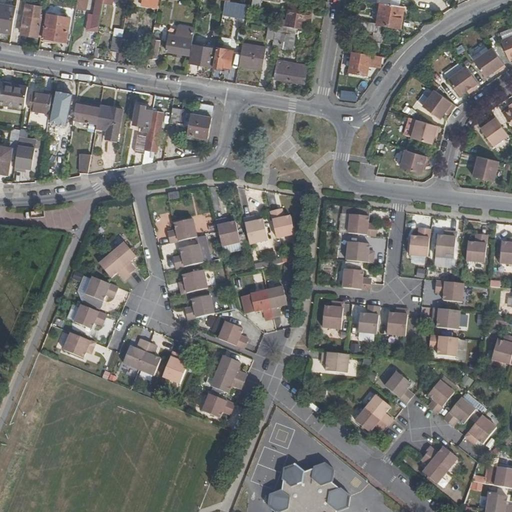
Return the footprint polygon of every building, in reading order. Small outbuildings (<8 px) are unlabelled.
[(95,32),(97,33),(99,22),(103,3),(103,0),(77,0),(76,8),(85,9),(86,0),(95,0),(95,7),(93,15),(89,15),(87,28),(95,30),(95,32)] [(286,1),(286,0),(250,0),(250,5),(249,6),(261,8),(262,2),(262,0),(269,0),(270,0),(281,2),(286,1)] [(246,10),(247,5),(244,4),(230,2),(227,1),(227,6),(246,10)] [(297,28),(297,29),(298,23),(309,25),(311,15),(313,7),(303,5),(290,3),(287,20),(283,19),(282,26),(297,28)] [(41,21),(41,19),(42,14),(40,14),(41,8),(26,5),(25,13),(24,16),(27,17),(26,26),(23,26),(21,34),(38,37),(41,21)] [(359,23),(358,32),(373,34),(380,35),(381,27),(397,30),(399,18),(402,19),(404,9),(403,9),(396,8),(391,7),(382,5),(377,26),(359,23)] [(16,10),(0,7),(0,14),(15,17),(16,10)] [(0,30),(12,32),(12,30),(15,17),(0,14),(0,30)] [(268,38),(274,39),(276,32),(277,25),(270,24),(268,38)] [(68,29),(46,25),(44,38),(66,42),(68,29)] [(194,28),(181,25),(179,37),(170,35),(167,51),(189,55),(194,28)] [(297,28),(282,26),(277,25),(276,32),(295,35),(297,28)] [(274,39),(273,47),(287,49),(287,47),(293,48),(295,35),(276,32),(274,39)] [(382,44),(383,36),(380,35),(373,34),(373,35),(358,32),(356,44),(371,46),(372,42),(382,44)] [(511,60),(511,35),(501,41),(510,62),(511,60)] [(111,51),(120,53),(120,48),(121,46),(121,42),(122,37),(114,36),(111,51)] [(149,59),(149,61),(158,62),(160,45),(161,41),(153,39),(149,59)] [(267,48),(244,44),(241,67),(264,70),(267,48)] [(215,49),(194,45),(191,63),(212,67),(215,49)] [(506,66),(492,47),(473,61),(486,78),(494,72),(496,74),(506,66)] [(215,61),(214,67),(222,68),(223,66),(231,68),(234,51),(217,48),(215,61)] [(380,69),(382,59),(353,54),(349,74),(365,77),(367,67),(380,69)] [(308,67),(278,62),(275,78),(305,83),(308,67)] [(480,86),(466,66),(449,79),(461,96),(471,89),(473,92),(480,86)] [(26,100),(28,87),(1,83),(0,87),(0,104),(11,106),(25,108),(26,100)] [(455,105),(434,89),(423,105),(441,118),(446,112),(448,109),(451,110),(455,105)] [(50,122),(66,126),(72,95),(57,91),(54,101),(50,122)] [(355,101),(355,93),(339,91),(338,100),(355,101)] [(31,111),(49,114),(50,107),(52,95),(33,93),(31,111)] [(195,103),(193,111),(192,114),(211,118),(213,106),(195,103)] [(511,103),(503,111),(511,123),(511,103)] [(75,109),(74,119),(97,123),(98,118),(99,108),(76,104),(75,109)] [(146,107),(136,105),(133,124),(142,126),(149,127),(147,137),(138,135),(134,153),(144,155),(145,150),(156,152),(160,133),(163,113),(146,110),(146,107)] [(123,110),(100,106),(99,108),(98,118),(97,123),(96,127),(108,129),(107,134),(106,136),(118,138),(123,110)] [(171,115),(170,123),(179,125),(181,109),(173,108),(171,115)] [(181,109),(179,125),(189,127),(191,114),(192,114),(193,111),(181,109)] [(31,123),(43,125),(45,115),(32,113),(31,123)] [(15,129),(21,130),(22,126),(23,115),(18,114),(15,129)] [(191,114),(189,127),(187,137),(187,138),(187,140),(194,141),(194,139),(208,142),(212,118),(211,118),(192,114),(191,114)] [(508,135),(493,115),(486,120),(488,122),(481,127),(494,145),(508,135)] [(437,134),(439,125),(416,118),(412,137),(432,142),(434,134),(437,134)] [(15,129),(12,129),(10,142),(14,142),(19,143),(20,138),(21,130),(15,129)] [(37,140),(20,138),(19,143),(14,168),(32,170),(37,140)] [(0,171),(7,172),(6,174),(7,175),(11,150),(0,147),(0,171)] [(425,165),(427,155),(405,149),(400,167),(420,172),(422,164),(425,165)] [(78,169),(89,171),(91,156),(80,154),(78,169)] [(500,161),(475,154),(473,165),(476,165),(473,176),(494,181),(500,161)] [(181,200),(180,193),(169,195),(171,202),(181,200)] [(279,213),(272,214),(278,243),(296,238),(292,219),(285,220),(281,221),(279,213)] [(350,215),(348,234),(376,237),(377,230),(369,230),(369,225),(370,217),(350,215)] [(253,220),(246,221),(252,249),(270,245),(265,222),(257,224),(254,225),(253,220)] [(171,245),(199,238),(195,222),(176,226),(177,233),(178,235),(169,238),(171,245)] [(220,222),(216,223),(218,234),(223,251),(242,246),(237,224),(228,226),(225,227),(220,222)] [(409,258),(428,260),(431,231),(424,231),(423,240),(418,239),(411,238),(409,258)] [(448,239),(445,238),(438,237),(436,260),(454,263),(456,234),(449,233),(448,239)] [(478,245),(474,245),(469,244),(466,264),(485,266),(487,237),(480,236),(478,245)] [(511,245),(508,245),(502,244),(499,266),(511,267),(511,245)] [(126,245),(115,255),(132,276),(137,272),(132,266),(138,260),(126,245)] [(348,245),(346,262),(374,264),(375,257),(370,256),(370,253),(371,248),(348,245)] [(176,264),(177,271),(205,264),(201,247),(182,252),(183,258),(184,262),(176,264)] [(132,276),(115,255),(101,266),(113,281),(119,276),(127,284),(134,278),(132,276)] [(348,265),(347,273),(356,273),(362,274),(363,267),(348,265)] [(419,269),(418,277),(426,279),(427,270),(419,269)] [(345,272),(343,289),(371,292),(372,284),(363,283),(364,280),(364,274),(362,274),(356,273),(347,273),(345,272)] [(181,288),(182,296),(210,289),(206,273),(184,278),(185,283),(186,287),(181,288)] [(110,294),(117,297),(120,290),(94,280),(87,297),(106,304),(109,298),(110,294)] [(493,288),(502,289),(503,282),(494,281),(493,288)] [(462,304),(465,284),(458,284),(436,282),(435,290),(444,292),(443,295),(443,302),(462,304)] [(284,290),(269,293),(275,320),(283,318),(281,311),(289,309),(284,290)] [(267,324),(276,322),(275,320),(269,293),(252,297),(257,316),(265,315),(267,324)] [(257,316),(252,297),(245,299),(250,318),(257,316)] [(189,322),(216,315),(212,299),(193,303),(195,310),(196,314),(188,315),(189,322)] [(335,309),(332,309),(325,308),(323,331),(342,332),(345,304),(336,303),(335,309)] [(359,335),(377,337),(381,307),(372,306),(371,316),(368,316),(361,315),(359,335)] [(94,332),(97,326),(98,322),(106,325),(109,318),(82,308),(76,324),(94,332)] [(459,331),(461,311),(433,309),(432,318),(437,318),(437,321),(436,329),(459,331)] [(406,339),(408,317),(409,310),(401,310),(400,315),(397,315),(390,314),(387,338),(406,339)] [(495,320),(494,327),(506,329),(507,322),(495,320)] [(220,340),(246,351),(250,344),(242,341),(243,338),(246,330),(227,323),(220,340)] [(87,361),(89,355),(90,352),(95,353),(98,345),(72,336),(65,353),(87,361)] [(457,359),(460,339),(431,336),(429,345),(438,346),(438,349),(437,356),(457,359)] [(509,367),(511,354),(511,338),(509,338),(508,343),(498,340),(490,366),(502,369),(502,365),(509,367)] [(124,364),(139,370),(150,342),(142,339),(139,349),(131,345),(124,364)] [(150,342),(139,370),(154,376),(162,358),(154,355),(158,346),(150,342)] [(96,353),(106,356),(109,349),(99,345),(96,353)] [(183,357),(175,354),(164,380),(181,387),(190,366),(184,364),(181,362),(183,357)] [(328,364),(327,367),(327,374),(349,377),(351,358),(323,354),(322,363),(328,364)] [(219,372),(247,384),(250,377),(240,374),(243,366),(224,358),(219,372)] [(213,388),(219,372),(213,370),(207,386),(213,388)] [(233,389),(243,393),(247,384),(219,372),(213,388),(212,389),(230,397),(233,389)] [(405,392),(408,390),(413,383),(396,372),(384,387),(406,403),(411,396),(405,392)] [(431,409),(438,414),(455,392),(440,380),(427,396),(433,402),(436,404),(431,409)] [(234,414),(238,406),(211,395),(204,413),(223,420),(225,415),(227,411),(234,414)] [(389,426),(394,420),(393,419),(387,414),(392,409),(376,396),(366,408),(388,425),(389,426)] [(476,408),(462,396),(443,419),(448,423),(453,416),(458,420),(464,425),(476,408)] [(388,425),(366,408),(355,422),(371,434),(377,428),(383,432),(388,425)] [(464,436),(463,437),(470,442),(475,437),(477,439),(484,444),(498,426),(482,414),(464,436)] [(453,427),(458,420),(453,416),(448,423),(453,427)] [(430,447),(426,453),(427,455),(449,472),(459,460),(444,448),(439,454),(430,447)] [(438,486),(449,472),(427,455),(422,462),(428,467),(423,474),(438,486)] [(336,511),(348,507),(350,496),(341,488),(339,489),(332,483),(334,470),(325,463),(314,468),(314,469),(305,473),(295,464),(285,469),(282,480),(284,480),(282,491),(271,495),(269,506),(276,511),(336,511)] [(494,486),(511,488),(511,469),(498,468),(494,486)] [(499,511),(511,511),(511,504),(508,504),(508,497),(489,494),(486,510),(499,511)]
